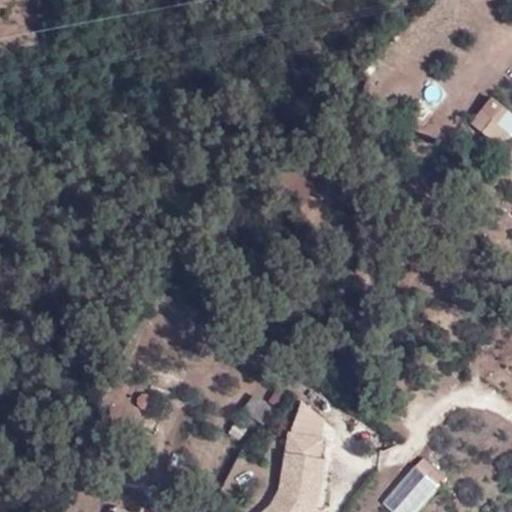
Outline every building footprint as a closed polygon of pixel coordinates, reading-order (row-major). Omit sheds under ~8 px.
[(492,98),(471,124),(483,135),(495,121),(498,124),(508,112),(492,98)] [(483,135),(500,149),(511,135),(498,124),(495,121),(483,135)] [(284,396),(276,391),(265,406),(254,399),(239,419),(257,433),(284,396)] [(312,432),(319,410),(297,403),(290,425),(312,432)] [(319,462),(322,442),(289,436),(280,493),(271,509),(267,511),(313,511),(317,506),(324,462),(319,462)] [(386,505),(393,511),(421,511),(442,489),(419,468),(386,505)]
